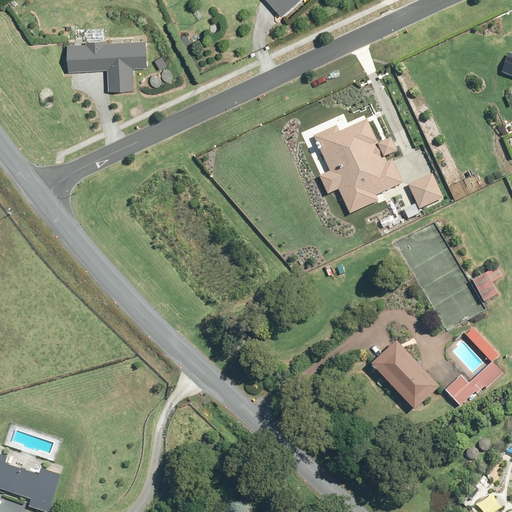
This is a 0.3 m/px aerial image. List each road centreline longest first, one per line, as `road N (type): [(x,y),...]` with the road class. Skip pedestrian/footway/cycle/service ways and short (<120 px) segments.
road 1 (residential): [(41,197),(92,162),(440,0)]
road 2 (tertiary): [(353,511),(114,284),(41,197)]
